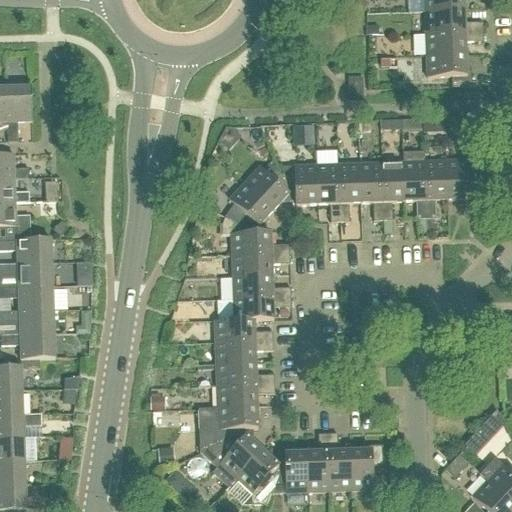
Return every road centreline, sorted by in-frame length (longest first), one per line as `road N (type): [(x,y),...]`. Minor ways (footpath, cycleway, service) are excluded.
road 1 (residential): [(449,310),(420,278),(307,281),(309,402),(413,399)]
road 2 (tertiary): [(93,511),(141,198)]
road 3 (tertiary): [(136,42),(144,68),(141,198)]
road 4 (tertiary): [(141,198),(181,75),(198,57)]
road 5 (residential): [(504,256),(511,113)]
